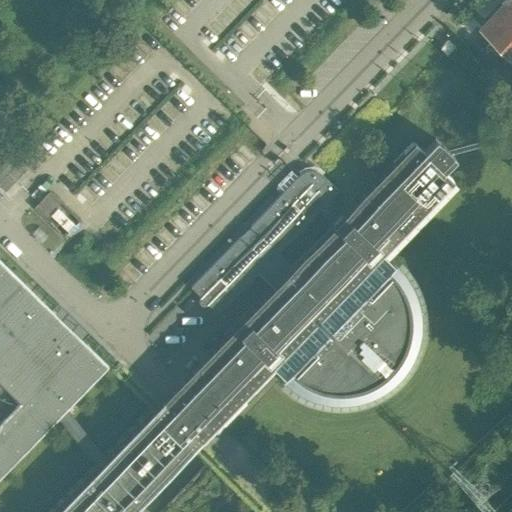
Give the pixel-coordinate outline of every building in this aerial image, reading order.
[(511,0),(508,0),(483,27),(494,38),(486,46),(487,47),(487,48),(486,49),(487,50),(487,51),(500,63),(501,64),(502,64),(503,64),(504,63),(506,64),(511,57),(511,0)] [(130,511),(189,452),(199,441),(218,422),(273,366),(283,376),(284,377),(286,379),(287,380),(289,381),(290,382),(292,384),(293,385),(295,386),(297,387),(298,388),(300,389),(302,390),(304,391),(305,391),(307,392),(309,393),(311,394),(313,394),(314,395),(316,395),(318,396),(320,396),(322,397),(324,397),(326,398),(328,398),(330,398),(332,398),(334,398),(336,398),(338,398),(340,398),(341,398),(343,398),(345,398),(347,398),(349,398),(351,397),(353,397),(355,397),(357,396),(359,396),(361,395),(363,395),(364,394),(366,393),(368,393),(370,392),(372,391),(373,390),(375,389),(377,388),(379,387),(380,386),(382,385),(383,384),(385,383),(387,382),(388,381),(390,379),(391,378),(393,377),(394,375),(395,374),(397,373),(398,371),(399,370),(400,368),(402,366),(403,365),(404,363),(405,362),(406,360),(407,358),(408,357),(409,355),(410,353),(410,351),(411,349),(412,348),(412,346),(413,344),(414,342),(414,340),(415,338),(415,336),(416,334),(416,333),(416,331),(416,329),(417,327),(417,325),(417,323),(417,321),(417,319),(417,317),(417,315),(417,313),(416,311),(416,309),(416,307),(416,305),(415,303),(415,302),(414,300),(414,298),(413,296),(413,294),(412,292),(411,290),(411,289),(410,287),(409,285),(408,283),(407,282),(406,280),(405,278),(404,276),(403,275),(402,273),(401,272),(399,270),(398,269),(397,267),(396,266),(394,264),(393,263),(382,253),(441,193),(453,180),(443,170),(455,158),(435,138),(423,151),(413,141),(362,193),(177,383),(159,402),(153,409),(106,456),(97,466),(51,511),(130,511)] [(0,141),(0,186),(6,192),(28,169),(0,141)] [(208,303),(218,313),(338,190),(322,174),(317,171),(311,170),(305,171),(300,174),(191,287),(201,297),(200,298),(200,300),(200,302),(201,303),(202,304),(203,304),(205,304),(207,304),(208,303)] [(49,191),(33,207),(46,219),(61,203),(49,191)] [(47,237),(37,227),(30,235),(40,244),(47,237)] [(93,441),(92,440),(67,409),(108,367),(0,261),(0,477),(58,418),(84,450),(96,465),(97,466),(106,456),(96,445),(93,441)]
